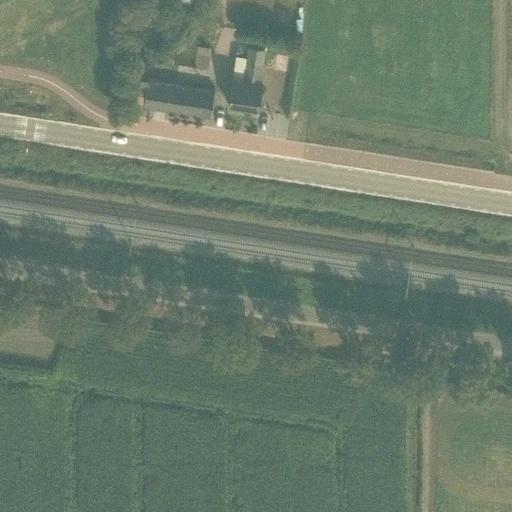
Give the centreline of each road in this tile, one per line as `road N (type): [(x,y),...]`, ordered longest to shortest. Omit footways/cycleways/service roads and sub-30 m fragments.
road 1 (unclassified): [(511,350),(0,267)]
road 2 (tertiary): [(511,206),(0,127)]
